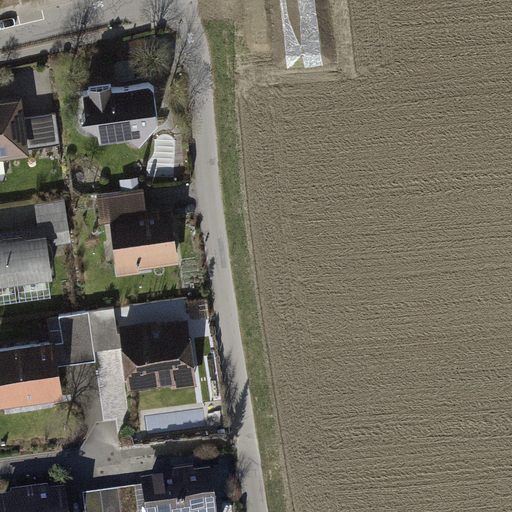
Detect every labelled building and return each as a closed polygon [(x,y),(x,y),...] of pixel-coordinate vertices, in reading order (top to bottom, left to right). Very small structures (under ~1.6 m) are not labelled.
[(139,153),(161,126),(156,89),(114,95),(114,88),(86,92),(90,125),(111,147),(130,145),(139,153)] [(24,122),(21,98),(0,101),(0,177),(7,177),(5,158),(63,150),(58,118),(24,122)] [(124,195),(101,197),(104,224),(113,223),(120,283),(143,281),(142,273),(181,268),(174,208),(147,211),(145,193),(138,193),(137,181),(123,183),(124,195)] [(72,245),(66,201),(36,205),(39,230),(0,235),(0,288),(53,282),(48,248),(72,245)] [(116,314),(90,317),(95,354),(125,351),(129,392),(171,388),(171,394),(198,391),(190,324),(118,332),(116,314)] [(62,320),(65,344),(0,352),(0,410),(7,409),(8,417),(58,411),(57,403),(66,402),(61,369),(96,365),(95,354),(90,317),(62,320)] [(175,479),(178,511),(211,511),(208,480),(194,482),(194,477),(175,479)] [(178,511),(175,479),(157,481),(158,486),(142,488),(143,492),(144,511),(178,511)] [(144,511),(143,492),(84,499),(85,511),(144,511)] [(30,499),(31,511),(67,511),(65,499),(51,501),(50,497),(30,499)] [(31,511),(30,499),(12,502),(12,505),(0,506),(0,511),(31,511)]
